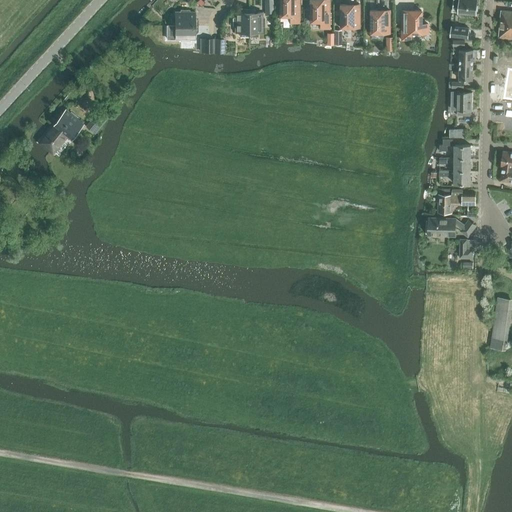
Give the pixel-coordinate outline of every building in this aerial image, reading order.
[(264,0),(265,13),(273,13),(272,0),(264,0)] [(290,23),(300,23),(299,0),(279,0),(280,16),(290,16),(290,23)] [(320,29),(329,29),(329,0),(328,0),(329,0),(322,0),(321,0),(322,0),(316,0),(309,0),(309,22),(320,22),(320,29)] [(453,0),(453,12),(476,14),(477,0),(453,0)] [(340,28),(360,28),(360,5),(359,5),(359,6),(353,6),(353,5),(352,5),(352,6),(347,6),(347,4),(340,5),(340,28)] [(249,37),(249,9),(244,9),(244,12),(236,12),(236,16),(234,16),(234,26),(235,26),(235,32),(240,32),(240,36),(249,36),(249,37)] [(249,37),(249,36),(257,36),(257,32),(262,32),(262,26),(264,26),(264,18),(262,18),(262,12),(254,12),(254,9),(249,9),(249,37)] [(175,12),(175,25),(198,26),(198,20),(195,20),(195,12),(189,12),(189,10),(181,10),(181,12),(175,12)] [(370,33),(390,33),(390,10),(389,10),(389,12),(383,12),(383,10),(382,10),(382,12),(377,12),(377,10),(370,10),(370,33)] [(409,12),(409,10),(408,10),(408,12),(402,12),(402,10),(401,10),(401,40),(411,40),(411,33),(428,33),(428,24),(421,24),(421,10),(414,10),(414,12),(409,12)] [(511,11),(501,11),(499,37),(511,38),(511,11)] [(181,39),(181,41),(189,41),(189,39),(195,39),(195,31),(198,31),(198,26),(175,25),(175,39),(181,39)] [(454,37),(468,38),(469,29),(455,27),(454,37)] [(200,52),(214,52),(215,38),(200,38),(200,52)] [(214,52),(225,52),(225,38),(215,38),(214,52)] [(496,79),(511,81),(511,50),(502,49),(500,60),(499,60),(496,79)] [(460,50),(460,64),(473,65),(474,50),(460,50)] [(460,64),(459,82),(452,82),(452,88),(464,88),(464,79),(473,79),(473,65),(460,64)] [(457,110),(457,115),(471,116),(471,110),(472,110),(473,92),(457,92),(457,110)] [(56,126),(55,124),(40,142),(53,153),(67,135),(72,139),(84,124),(66,109),(56,121),(59,123),(56,126)] [(95,133),(104,122),(96,116),(87,127),(95,133)] [(450,129),(450,138),(466,137),(466,129),(450,129)] [(455,158),(471,158),(471,145),(455,145),(455,158)] [(501,166),(503,166),(511,167),(511,152),(503,151),(501,166)] [(455,171),(471,171),(471,158),(455,158),(455,170),(455,171)] [(511,167),(503,166),(501,180),(511,182),(511,167)] [(440,176),(447,176),(447,174),(455,174),(455,184),(471,184),(471,171),(455,171),(455,170),(440,170),(440,176)] [(439,213),(451,213),(452,213),(452,205),(463,205),(476,205),(476,194),(463,194),(463,190),(452,190),(452,195),(439,195),(439,213)] [(461,232),(468,237),(476,226),(469,220),(465,225),(456,219),(430,218),(429,235),(455,236),(455,224),(462,230),(461,232)] [(460,257),(472,258),(472,250),(467,249),(467,239),(461,239),(460,257)] [(491,348),(503,349),(510,298),(498,296),(491,348)]
